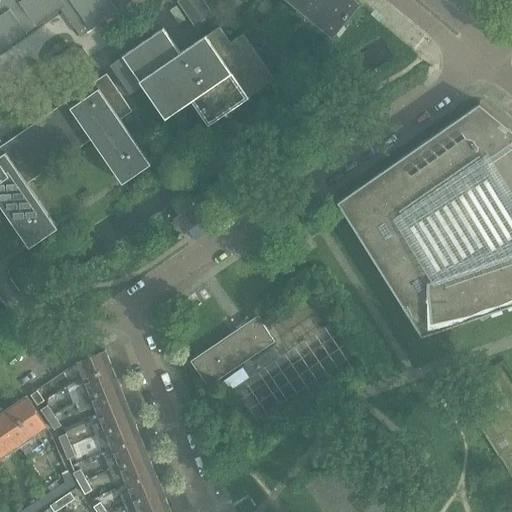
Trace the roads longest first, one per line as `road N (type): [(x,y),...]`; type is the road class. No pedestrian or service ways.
road 1 (residential): [(124,307),(483,59)]
road 2 (residential): [(205,511),(124,307)]
road 3 (residential): [(0,382),(124,307)]
